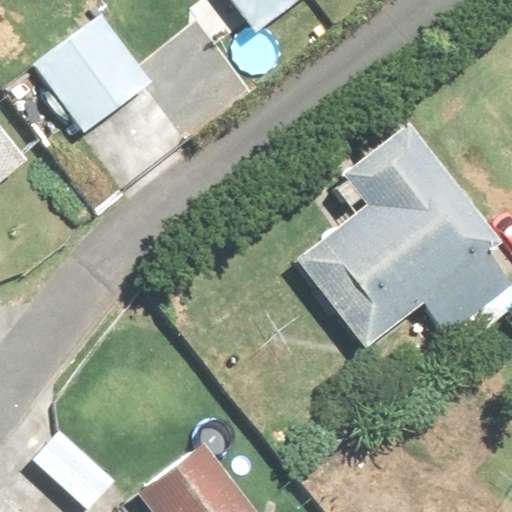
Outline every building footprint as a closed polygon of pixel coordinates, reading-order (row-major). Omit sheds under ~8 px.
[(228,0),(254,34),(298,0),(228,0)] [(144,89),(96,22),(28,72),(77,138),(144,89)] [(503,247),(403,128),(345,176),(364,199),(289,261),(361,348),(410,307),(446,350),(507,298),(481,266),(503,247)] [(0,173),(19,158),(0,134),(0,173)] [(63,433),(29,468),(74,511),(91,511),(117,485),(63,433)] [(244,511),(195,448),(137,494),(151,511),(244,511)]
